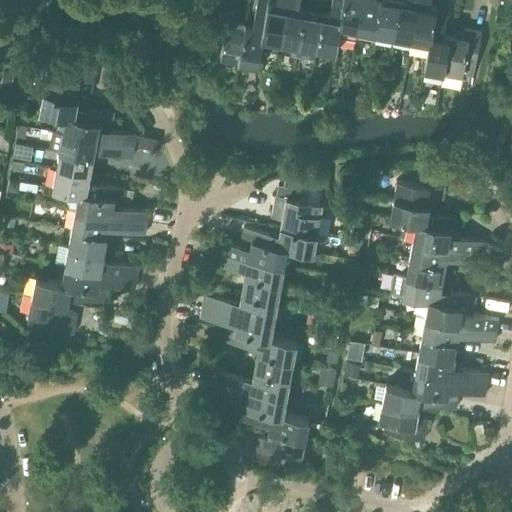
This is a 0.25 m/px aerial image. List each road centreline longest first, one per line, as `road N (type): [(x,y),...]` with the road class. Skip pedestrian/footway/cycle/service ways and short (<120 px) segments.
road 1 (residential): [(242,485),(410,510),(482,464),(503,460)]
road 2 (residential): [(182,445),(164,357),(168,295),(191,202)]
road 3 (residential): [(191,202),(177,140),(120,62)]
